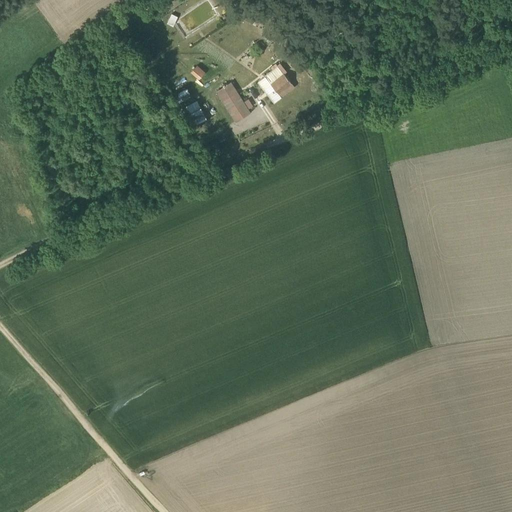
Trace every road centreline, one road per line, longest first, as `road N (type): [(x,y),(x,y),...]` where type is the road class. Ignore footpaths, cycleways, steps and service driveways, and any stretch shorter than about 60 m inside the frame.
road 1 (track): [(511,38),(0,269)]
road 2 (track): [(163,511),(0,326)]
